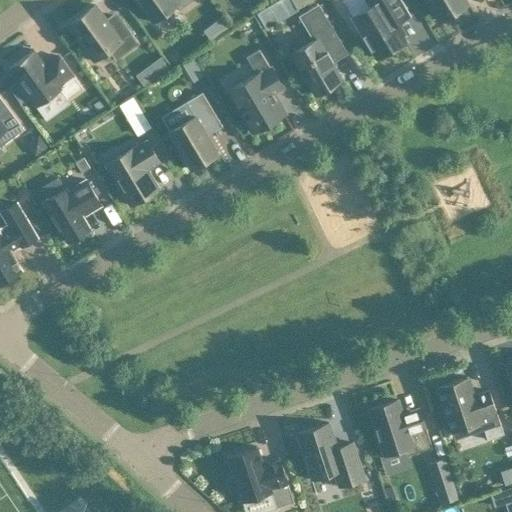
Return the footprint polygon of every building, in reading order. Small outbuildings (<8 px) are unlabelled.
[(137,0),(153,22),(177,4),(180,9),(191,0),(137,0)] [(377,58),(405,41),(395,24),(408,16),(398,0),(368,0),(371,5),(353,16),(377,58)] [(425,0),(439,21),(468,4),(465,0),(425,0)] [(139,43),(119,16),(109,23),(95,5),(68,24),(94,60),(108,50),(116,60),(139,43)] [(315,94),(342,79),(332,61),(346,53),(318,5),(300,16),(314,40),(291,54),(315,94)] [(221,15),(204,28),(212,38),(229,25),(221,15)] [(244,25),(222,33),(228,49),(249,41),(244,25)] [(82,88),(62,61),(49,70),(34,49),(8,68),(37,107),(60,90),(67,99),(82,88)] [(267,123),(285,113),(272,92),(283,86),(271,67),(270,68),(259,49),(246,56),(257,74),(229,90),(254,131),(257,129),(259,132),(269,126),(267,123)] [(162,57),(154,63),(161,73),(169,67),(162,57)] [(192,57),(182,63),(190,75),(200,69),(192,57)] [(181,68),(170,73),(178,87),(188,81),(181,68)] [(201,124),(216,115),(202,92),(186,102),(194,116),(169,131),(190,167),(189,167),(190,169),(219,152),(218,150),(217,151),(201,124)] [(0,142),(2,145),(24,129),(0,96),(0,142)] [(143,112),(132,118),(141,132),(151,125),(143,112)] [(152,125),(158,142),(169,138),(162,121),(152,125)] [(39,134),(28,142),(36,155),(48,147),(39,134)] [(135,147),(134,146),(105,164),(130,205),(159,188),(148,169),(160,161),(147,139),(135,147)] [(84,156),(75,162),(82,172),(90,167),(84,156)] [(90,210),(88,207),(99,200),(86,179),(67,190),(66,187),(43,201),(68,242),(90,228),(82,215),(90,210)] [(8,224),(0,228),(0,284),(1,286),(11,280),(9,277),(22,269),(11,251),(21,245),(22,246),(37,237),(17,202),(1,212),(8,224)] [(474,395),(467,376),(453,381),(449,380),(442,382),(440,385),(437,386),(452,432),(481,422),(484,430),(500,424),(489,390),(474,395)] [(404,418),(402,414),(397,399),(368,409),(384,455),(399,450),(399,452),(407,455),(432,447),(420,413),(404,418)] [(337,447),(328,422),(296,433),(311,479),(334,471),(339,486),(364,478),(352,442),(337,447)] [(484,430),(487,439),(503,434),(500,424),(484,430)] [(263,465),(257,446),(227,456),(233,475),(230,476),(228,479),(228,483),(229,487),(232,490),(235,492),(238,490),(242,502),(271,492),(276,507),(294,501),(287,483),(288,482),(280,460),(263,465)] [(429,465),(441,504),(458,499),(445,460),(429,465)] [(409,506),(425,500),(420,485),(404,490),(409,506)]
